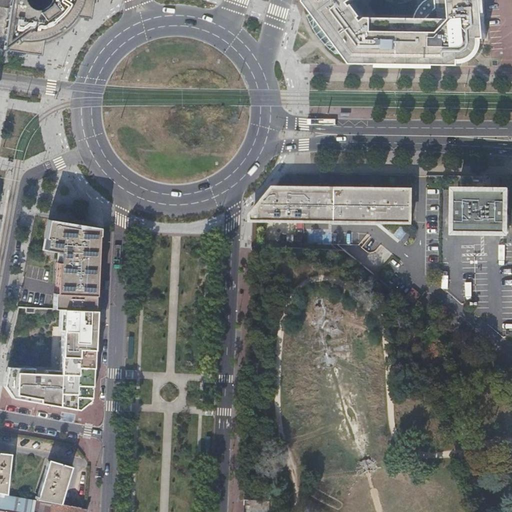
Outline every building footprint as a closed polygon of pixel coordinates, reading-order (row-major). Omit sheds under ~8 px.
[(74,16),(80,17),(90,18),(91,18),(93,0),(8,0),(6,14),(7,17),(8,20),(8,23),(7,26),(6,29),(5,32),(3,34),(0,50),(4,48),(6,50),(5,51),(37,56),(39,46),(40,40),(45,38),(55,33),(55,32),(56,32),(57,31),(58,30),(59,29),(60,29),(61,28),(62,27),(63,28),(66,25),(74,16)] [(319,34),(327,44),(333,50),(337,54),(341,51),(353,66),(461,67),(461,64),(466,64),(469,63),(474,61),(478,58),(481,54),(483,50),(484,45),(484,40),(487,40),(483,0),(306,0),(306,4),(317,18),(313,21),(316,28),(319,34)] [(77,22),(80,17),(74,16),(66,25),(63,28),(62,27),(61,28),(60,29),(59,29),(58,30),(57,31),(56,32),(55,32),(55,33),(45,38),(40,40),(39,46),(50,43),(53,41),(58,39),(62,36),(68,32),(72,27),(77,22)] [(343,189),(274,188),(258,208),(258,213),(255,213),(254,213),(253,214),(252,216),(252,217),(253,219),(254,220),(256,220),(263,220),(263,219),(296,219),(296,221),(336,221),(336,219),(337,219),(411,221),(411,222),(412,222),(412,190),(411,191),(391,191),(392,189),(383,189),(383,191),(360,191),(343,190),(343,189)] [(457,190),(457,232),(508,233),(509,190),(457,190)] [(3,385),(12,397),(75,409),(79,410),(85,405),(90,400),(92,347),(94,315),(97,251),(97,230),(49,222),(45,248),(59,251),(56,308),(63,308),(60,374),(6,370),(4,383),(3,385)] [(0,451),(0,491),(6,493),(9,466),(11,453),(0,451)] [(52,501),(60,503),(69,471),(71,466),(49,460),(38,495),(36,495),(35,498),(52,501)] [(0,509),(5,511),(13,511),(49,511),(52,501),(35,498),(6,493),(0,491),(0,509)] [(85,511),(86,507),(60,503),(52,501),(49,511),(85,511)] [(285,511),(286,503),(266,502),(265,511),(285,511)]
